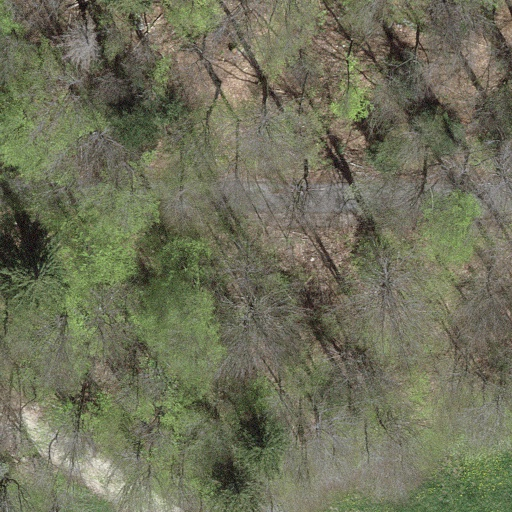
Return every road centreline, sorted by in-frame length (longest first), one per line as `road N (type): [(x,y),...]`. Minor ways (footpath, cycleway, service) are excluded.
road 1 (unclassified): [(511,198),(165,202),(0,190)]
road 2 (track): [(0,432),(141,511)]
